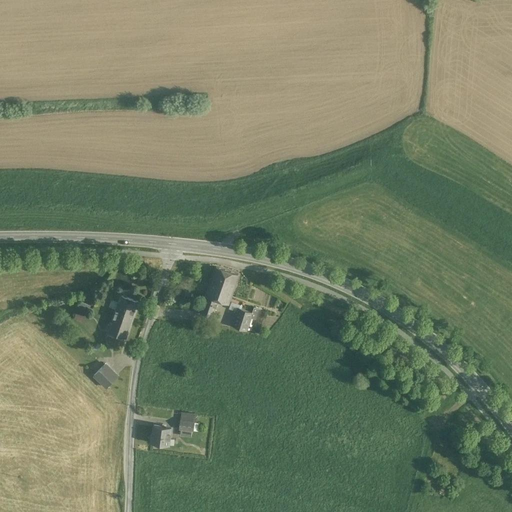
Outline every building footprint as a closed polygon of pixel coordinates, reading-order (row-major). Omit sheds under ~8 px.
[(237,274),(216,266),(211,279),(216,281),(215,283),(222,286),(221,289),(224,290),(224,292),(230,295),(237,274)] [(216,281),(211,279),(206,296),(207,297),(201,313),(212,316),(217,300),(227,303),(230,295),(224,292),(224,290),(221,289),(222,286),(215,283),(216,281)] [(138,301),(122,295),(114,317),(131,323),(138,301)] [(79,309),(89,311),(90,303),(81,301),(79,309)] [(252,312),(251,315),(257,317),(261,307),(255,305),(252,312)] [(252,312),(239,308),(233,326),(246,331),(251,315),(252,312)] [(131,323),(114,317),(110,330),(127,336),(131,323)] [(118,376),(105,364),(94,375),(107,388),(118,376)] [(172,420),(180,421),(194,423),(195,415),(173,412),(172,420)] [(179,428),(193,430),(194,423),(180,421),(179,428)] [(171,428),(154,426),(152,434),(151,434),(150,443),(169,446),(171,428)]
